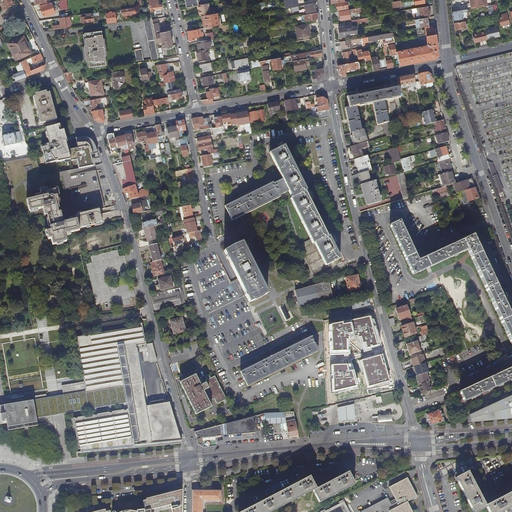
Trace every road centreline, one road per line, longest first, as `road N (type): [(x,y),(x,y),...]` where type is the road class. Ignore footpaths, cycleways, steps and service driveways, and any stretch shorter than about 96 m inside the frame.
road 1 (residential): [(330,85),(356,221),(416,438)]
road 2 (residential): [(188,474),(329,451),(419,453)]
road 3 (residential): [(159,347),(95,129)]
road 4 (residential): [(511,264),(447,61)]
road 5 (residential): [(159,347),(208,332),(190,261),(217,247),(234,276)]
road 6 (residential): [(190,457),(19,471)]
road 7 (secondary): [(190,457),(28,477)]
road 8 (secondary): [(39,491),(62,481),(188,468)]
road 9 (residential): [(41,496),(59,486),(188,474)]
road 10 (residential): [(330,85),(196,110)]
road 11 (residential): [(212,242),(186,112)]
